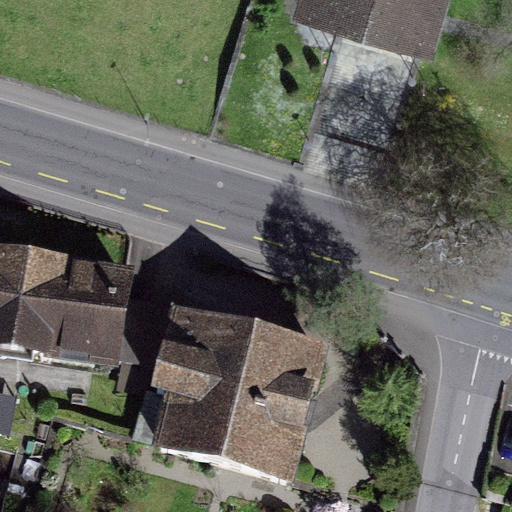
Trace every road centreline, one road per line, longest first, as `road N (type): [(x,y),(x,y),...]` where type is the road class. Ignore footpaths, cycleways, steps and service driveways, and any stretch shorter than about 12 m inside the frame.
road 1 (secondary): [(499,281),(0,132)]
road 2 (residential): [(444,511),(499,281)]
